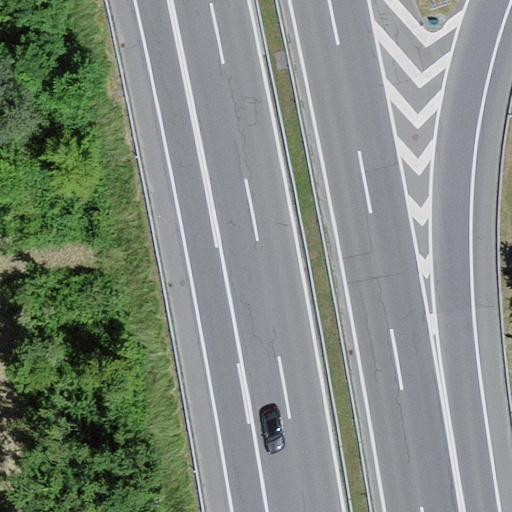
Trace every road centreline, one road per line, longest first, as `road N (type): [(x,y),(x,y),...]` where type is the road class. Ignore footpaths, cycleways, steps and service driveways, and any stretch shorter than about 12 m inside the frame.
road 1 (motorway): [(149,0),(222,354),(286,511)]
road 2 (motorway): [(210,0),(305,511)]
road 3 (motorway): [(422,511),(396,335),(328,0)]
road 4 (motorway): [(483,511),(456,313),(453,219),(467,92),(492,0)]
